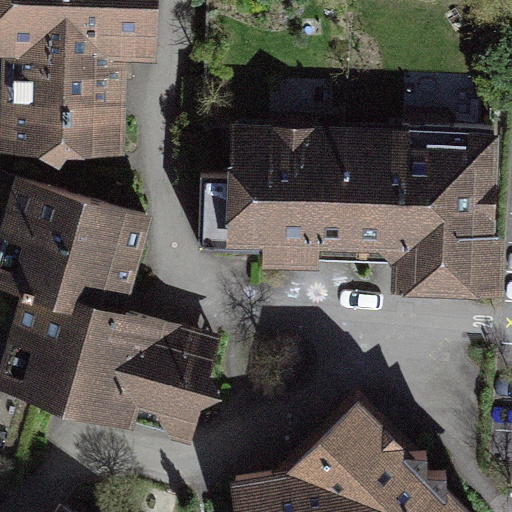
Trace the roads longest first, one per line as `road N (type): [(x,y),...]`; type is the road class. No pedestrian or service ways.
road 1 (residential): [(225,0),(207,120),(205,235),(216,268),(237,277),(338,283),(373,327)]
road 2 (residential): [(0,510),(63,482),(269,425),(373,327)]
road 3 (residential): [(373,327),(411,318),(511,336)]
